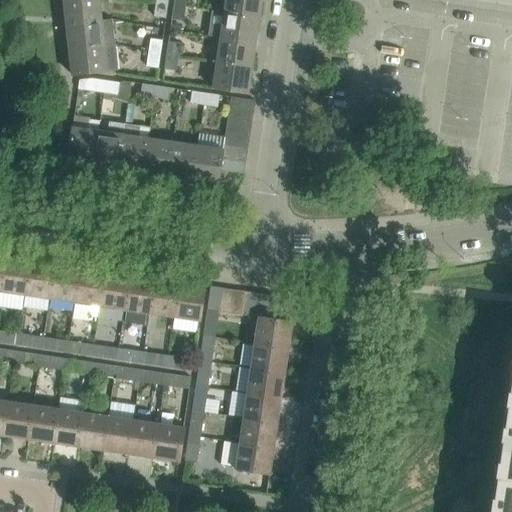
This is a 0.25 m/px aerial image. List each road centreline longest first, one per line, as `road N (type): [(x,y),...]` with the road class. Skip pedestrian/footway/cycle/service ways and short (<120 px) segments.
road 1 (unclassified): [(321,511),(363,247)]
road 2 (residential): [(259,250),(0,212)]
road 3 (residential): [(259,250),(296,0)]
road 4 (unclassified): [(511,228),(363,247)]
